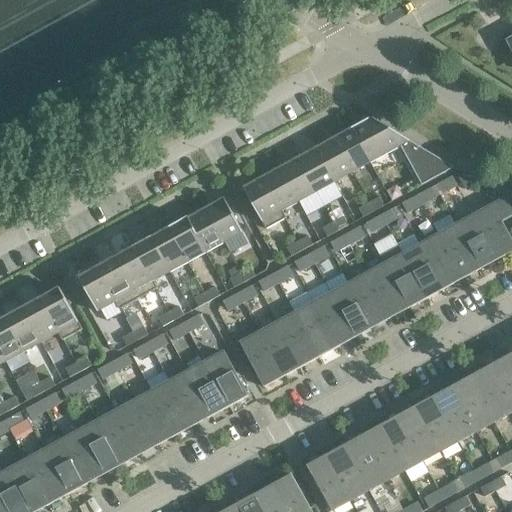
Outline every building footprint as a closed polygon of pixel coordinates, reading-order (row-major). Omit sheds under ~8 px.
[(371,118),(361,124),(362,126),(357,129),(356,126),(352,129),(371,163),(401,147),(422,186),(455,168),(398,134),(396,136),(392,134),(393,132),(371,118)] [(371,163),(352,129),(343,134),(344,136),(339,138),(338,136),(334,139),(353,173),(371,163)] [(353,173),(334,139),(325,144),(326,146),(322,148),(320,146),(316,148),(335,183),(353,173)] [(335,183),(316,148),(307,153),(308,156),(304,158),(302,156),(298,158),(317,193),(335,183)] [(317,193),(298,158),(289,163),(290,165),(286,168),(285,166),(280,168),(299,202),(317,193)] [(299,202),(280,168),(271,173),(272,175),(268,178),(267,175),(262,178),(281,212),(299,202)] [(478,183),(461,173),(457,175),(465,190),(478,183)] [(458,186),(453,177),(441,184),(446,193),(458,186)] [(285,219),(281,212),(262,178),(253,183),(254,185),(250,187),(249,185),(244,188),(266,230),(285,219)] [(435,199),(430,190),(417,196),(422,206),(435,199)] [(422,206),(417,196),(405,203),(410,212),(422,206)] [(380,197),(369,203),(374,212),(384,206),(380,197)] [(224,199),(214,204),(215,206),(211,209),(210,207),(205,209),(224,243),(243,233),(224,199)] [(511,216),(511,205),(504,200),(475,216),(496,255),(511,245),(511,240),(502,222),(511,216)] [(374,212),(369,203),(359,209),(364,218),(374,212)] [(224,243),(205,209),(196,214),(197,216),(193,219),(192,216),(188,219),(206,253),(224,243)] [(399,218),(394,209),(382,216),(387,225),(399,218)] [(387,225),(382,216),(369,223),(374,232),(387,225)] [(496,255),(475,216),(457,226),(478,265),(496,255)] [(344,217),(333,223),(338,232),(349,226),(344,217)] [(206,253),(188,219),(178,224),(179,226),(175,228),(174,226),(170,228),(189,263),(206,253)] [(338,232),(333,223),(323,228),(328,237),(338,232)] [(478,265),(457,226),(439,236),(460,274),(478,265)] [(189,263),(170,228),(160,233),(161,236),(157,238),(156,236),(152,238),(171,273),(189,263)] [(363,238),(358,229),(346,236),(351,245),(363,238)] [(351,245),(346,236),(333,243),(338,252),(351,245)] [(460,274),(439,236),(421,246),(445,290),(446,290),(442,284),(460,274)] [(308,237),(297,242),(302,251),(313,245),(308,237)] [(171,273),(152,238),(142,243),(144,245),(139,248),(138,246),(134,248),(153,283),(171,273)] [(302,251),(297,242),(287,248),(292,257),(302,251)] [(445,290),(421,246),(403,255),(427,300),(445,290)] [(157,290),(153,283),(134,248),(124,253),(126,255),(121,258),(120,255),(116,258),(139,299),(157,290)] [(328,257),(323,248),(310,255),(315,264),(328,257)] [(315,264),(310,255),(297,262),(302,271),(315,264)] [(427,300),(403,255),(385,265),(409,309),(427,300)] [(139,299),(116,258),(107,263),(108,265),(103,267),(102,265),(98,268),(117,302),(121,309),(139,299)] [(409,309),(385,265),(367,275),(388,314),(406,304),(409,310),(409,309)] [(117,302),(98,268),(89,273),(90,275),(86,277),(84,275),(79,278),(98,312),(117,302)] [(251,268),(240,273),(245,282),(256,277),(251,268)] [(291,277),(286,268),(274,275),(279,284),(291,277)] [(245,282),(240,273),(230,279),(235,288),(245,282)] [(279,284),(274,275),(261,282),(266,291),(279,284)] [(388,314),(367,275),(349,285),(370,323),(388,314)] [(370,323),(349,285),(331,295),(355,339),(356,338),(353,333),(370,323)] [(215,287),(205,293),(210,302),(220,296),(215,287)] [(60,288),(50,294),(51,296),(47,299),(45,296),(41,299),(60,333),(64,340),(83,330),(60,288)] [(256,297),(251,288),(238,294),(243,304),(256,297)] [(210,302),(205,293),(194,299),(199,308),(210,302)] [(243,304),(238,294),(226,301),(231,310),(243,304)] [(355,339),(331,295),(313,304),(338,349),(355,339)] [(60,333),(41,299),(32,304),(33,306),(29,308),(27,306),(23,308),(42,343),(60,333)] [(338,349),(313,304),(296,314),(320,358),(338,349)] [(179,307),(169,313),(174,322),(184,316),(179,307)] [(42,343),(23,308),(14,314),(15,316),(11,318),(9,316),(5,318),(24,353),(42,343)] [(174,322),(169,313),(158,318),(163,327),(174,322)] [(320,358),(296,314),(278,324),(302,368),(320,358)] [(202,326),(197,317),(185,324),(190,333),(202,326)] [(24,353),(5,318),(0,321),(0,351),(6,363),(24,353)] [(190,333),(185,324),(172,331),(177,340),(190,333)] [(302,368),(278,324),(260,334),(284,378),(302,368)] [(143,326),(133,332),(138,341),(148,335),(143,326)] [(138,341),(133,332),(123,338),(128,347),(138,341)] [(284,378),(260,334),(241,344),(265,388),(284,378)] [(166,346),(161,336),(149,343),(154,352),(166,346)] [(154,352),(149,343),(136,350),(141,359),(154,352)] [(225,353),(206,363),(230,407),(249,397),(225,353)] [(130,365),(125,356),(113,363),(118,372),(130,365)] [(87,357),(76,363),(81,372),(91,366),(87,357)] [(81,372),(76,363),(66,369),(71,378),(81,372)] [(118,372),(113,363),(100,370),(105,379),(118,372)] [(230,407),(206,363),(188,373),(212,417),(230,407)] [(511,369),(509,365),(491,374),(511,411),(511,369)] [(212,417),(188,373),(170,383),(194,427),(212,417)] [(511,413),(511,411),(491,374),(474,384),(471,378),(470,379),(495,423),(511,413)] [(95,385),(90,376),(77,383),(82,392),(95,385)] [(51,377),(40,383),(45,392),(55,386),(51,377)] [(495,423),(470,379),(453,388),(477,433),(495,423)] [(45,392),(40,383),(30,389),(35,398),(45,392)] [(82,392),(77,383),(65,389),(70,398),(82,392)] [(194,427),(170,383),(152,392),(173,431),(191,421),(194,427)] [(477,433),(453,388),(435,398),(459,442),(477,433)] [(173,431),(152,392),(134,402),(156,441),(173,431)] [(59,404),(54,395),(41,402),(46,411),(59,404)] [(15,397),(4,402),(9,411),(20,406),(15,397)] [(459,442),(435,398),(434,398),(437,404),(420,414),(441,452),(459,442)] [(0,416),(9,411),(4,402),(0,404),(0,416)] [(46,411),(41,402),(29,409),(34,418),(46,411)] [(156,441),(134,402),(117,412),(138,451),(156,441)] [(138,451),(117,412),(99,422),(120,460),(138,451)] [(441,452),(420,414),(402,423),(423,462),(441,452)] [(23,424),(18,415),(6,422),(11,431),(23,424)] [(0,436),(11,431),(6,422),(0,424),(0,436)] [(120,460),(99,422),(81,432),(102,470),(120,460)] [(423,462),(402,423),(385,433),(381,427),(405,472),(423,462)] [(23,424),(11,431),(16,441),(29,434),(23,424)] [(405,472),(381,427),(363,437),(387,481),(405,472)] [(102,470),(81,432),(63,441),(87,486),(87,485),(84,480),(102,470)] [(387,481),(363,437),(345,447),(369,491),(387,481)] [(87,486),(63,441),(45,451),(69,495),(87,486)] [(369,491),(345,447),(348,453),(330,462),(351,501),(369,491)] [(69,495),(45,451),(27,461),(51,505),(69,495)] [(511,463),(511,454),(511,452),(498,459),(503,468),(511,463)] [(38,511),(51,505),(27,461),(9,471),(31,511),(38,511)] [(351,501),(330,462),(312,473),(333,511),(351,501)] [(487,465),(475,472),(480,481),(492,474),(487,465)] [(31,511),(9,471),(0,475),(0,496),(8,511),(25,511),(30,510),(31,511)] [(480,481),(475,472),(462,479),(467,488),(480,481)] [(507,486),(502,477),(491,483),(496,492),(507,486)] [(311,511),(295,482),(277,492),(287,511),(311,511)] [(496,492),(491,483),(481,489),(486,498),(496,492)] [(452,484),(439,491),(444,500),(457,494),(452,484)] [(444,500),(439,491),(426,498),(431,507),(444,500)] [(287,511),(277,492),(259,501),(256,496),(264,511),(287,511)] [(0,511),(8,511),(0,496),(0,511)] [(264,511),(256,496),(238,506),(241,511),(264,511)] [(471,506),(466,497),(455,503),(460,511),(471,506)] [(459,511),(460,511),(455,503),(445,508),(446,511),(459,511)]
